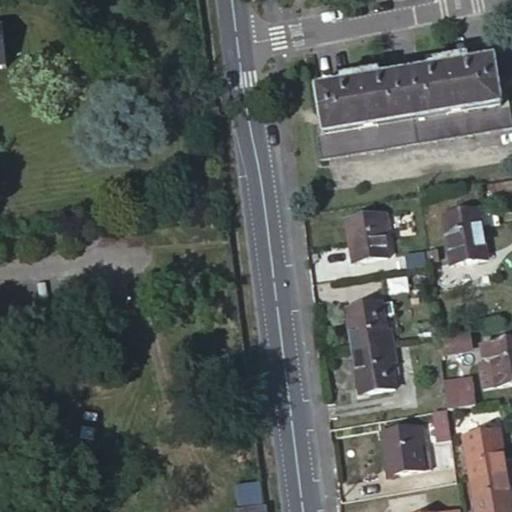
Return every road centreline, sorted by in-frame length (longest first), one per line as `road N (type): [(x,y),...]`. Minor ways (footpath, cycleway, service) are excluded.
road 1 (residential): [(237,44),(302,511)]
road 2 (residential): [(237,44),(463,0)]
